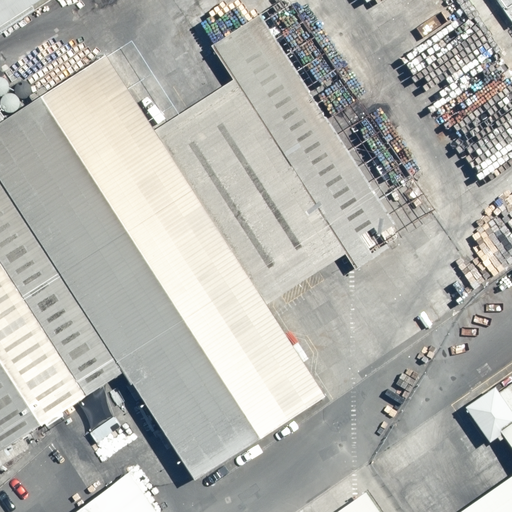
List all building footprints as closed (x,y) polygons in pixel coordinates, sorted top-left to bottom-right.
[(0,0),(0,29),(45,0),(0,0)] [(87,71),(0,126),(0,218),(175,495),(304,414),(246,322),(323,274),(210,95),(133,143),(87,71)] [(0,296),(0,457),(73,412),(0,296)] [(511,420),(483,441),(507,475),(511,481),(511,420)] [(156,511),(128,471),(68,511),(156,511)] [(511,511),(511,481),(507,475),(453,511),(511,511)]
